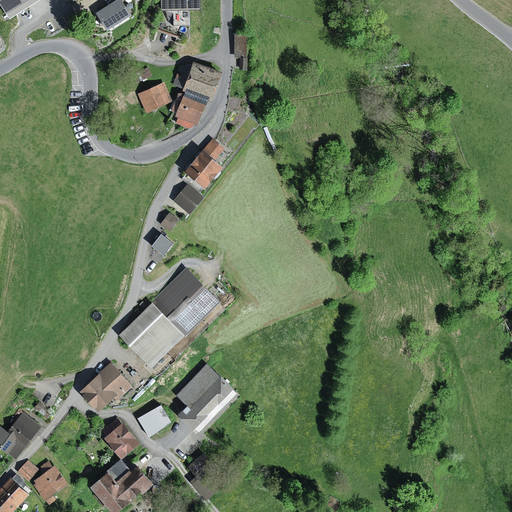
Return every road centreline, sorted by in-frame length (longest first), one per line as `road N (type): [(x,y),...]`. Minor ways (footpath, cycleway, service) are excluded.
road 1 (tertiary): [(0,69),(43,46),(73,50),(87,68),(100,141),(119,154),(151,153),(192,133),(219,100),(226,0)]
road 2 (track): [(72,398),(128,308),(151,217),(182,160),(215,127),(219,100)]
road 3 (track): [(72,398),(91,412),(124,414),(214,511)]
